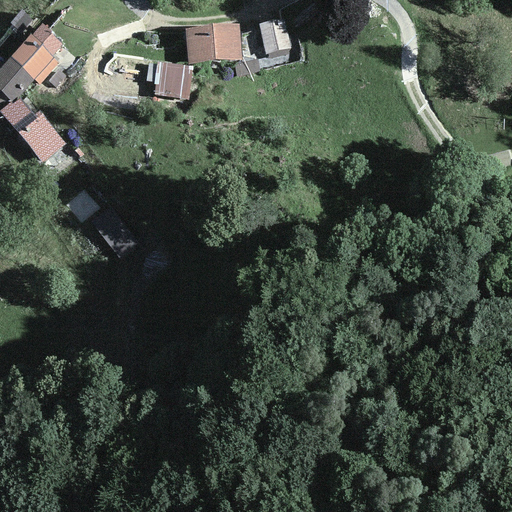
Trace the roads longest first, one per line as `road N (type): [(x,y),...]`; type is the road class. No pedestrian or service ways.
road 1 (track): [(385,0),(404,15),(411,90),(443,140),(486,166),(511,159)]
road 2 (track): [(139,0),(172,19),(199,21),(282,0)]
